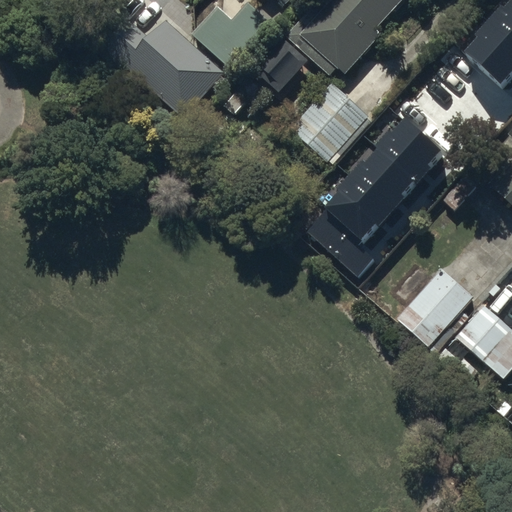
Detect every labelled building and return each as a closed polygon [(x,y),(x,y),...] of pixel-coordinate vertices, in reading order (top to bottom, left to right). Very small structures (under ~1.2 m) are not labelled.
[(32,0),(53,19),(70,0),(32,0)] [(78,0),(96,16),(111,0),(78,0)] [(261,0),(271,8),(278,0),(261,0)] [(324,0),(286,44),(331,83),(338,76),(345,83),(381,42),(378,39),(412,0),(324,0)] [(511,0),(509,0),(462,53),(502,89),(511,77),(511,0)] [(219,14),(194,41),(234,80),(277,37),(251,11),(234,28),(219,14)] [(224,82),(168,29),(150,49),(117,17),(89,47),(119,76),(124,71),(183,126),(224,82)] [(250,85),(226,109),(236,119),(250,104),(257,111),(266,101),(250,85)] [(294,139),(331,173),(372,128),(336,94),(294,139)] [(360,248),(443,155),(405,118),(307,232),(359,279),(374,261),(360,248)] [(511,141),(500,155),(511,166),(486,194),(511,217),(511,141)] [(473,306),(442,277),(397,326),(428,355),(473,306)] [(455,342),(458,344),(502,387),(511,376),(511,339),(484,312),(455,342)]
